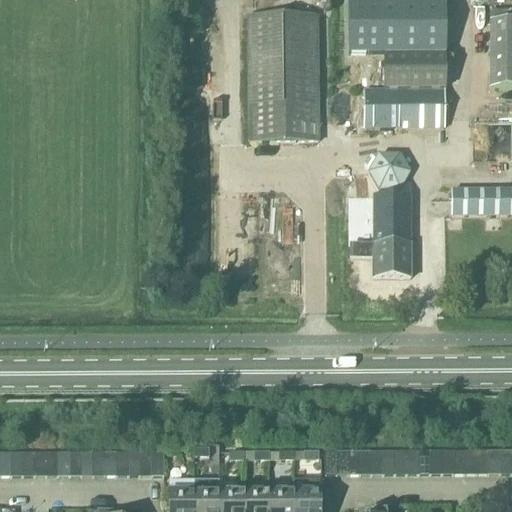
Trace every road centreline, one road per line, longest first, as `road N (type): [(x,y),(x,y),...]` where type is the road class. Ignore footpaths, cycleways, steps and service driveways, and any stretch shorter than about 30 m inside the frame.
road 1 (unclassified): [(0,344),(511,340)]
road 2 (primary): [(0,375),(511,372)]
road 3 (track): [(453,0),(459,164),(433,165),(430,341)]
road 4 (residential): [(511,491),(349,494),(334,511)]
road 5 (residential): [(152,511),(137,498),(0,498)]
